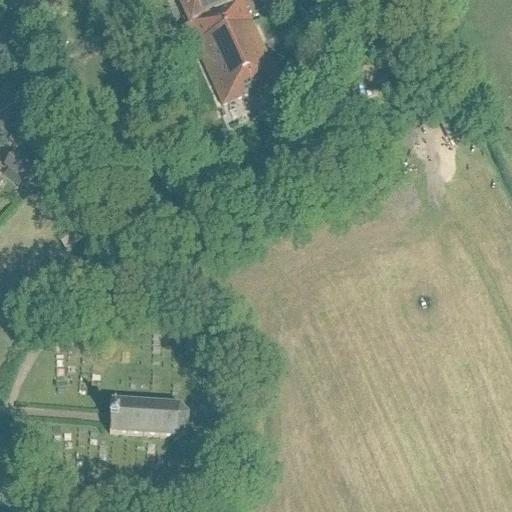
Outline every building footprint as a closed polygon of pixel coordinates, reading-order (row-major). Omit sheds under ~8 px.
[(233,0),(175,0),(189,29),(192,28),(199,44),(193,47),(222,110),(277,84),(240,4),(237,6),(233,0)] [(82,98),(59,73),(47,84),(70,109),(82,98)] [(327,155),(314,160),(322,179),(335,174),(327,155)] [(36,176),(14,157),(3,169),(26,188),(36,176)] [(110,406),(108,438),(175,443),(177,442),(184,435),(186,433),(186,422),(185,419),(179,412),(177,411),(110,406)]
